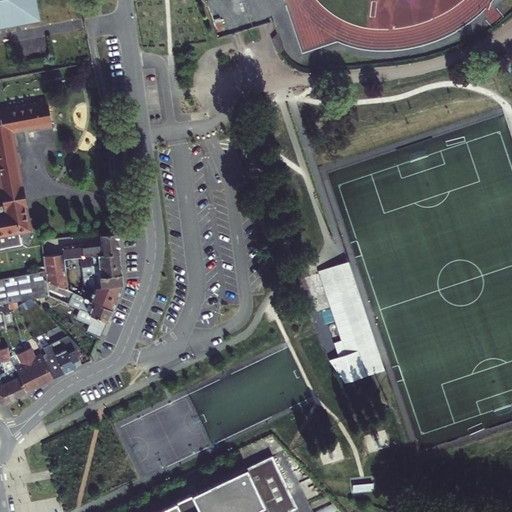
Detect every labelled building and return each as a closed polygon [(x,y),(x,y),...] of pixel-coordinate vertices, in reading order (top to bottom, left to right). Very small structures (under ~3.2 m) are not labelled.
[(0,0),(0,22),(37,16),(33,0),(0,0)] [(0,184),(2,195),(22,191),(11,131),(40,126),(40,128),(52,126),(48,103),(36,105),(36,104),(7,109),(8,110),(0,111),(0,184)] [(2,195),(4,206),(24,203),(22,191),(2,195)] [(0,248),(21,245),(19,232),(30,230),(24,203),(4,206),(0,206),(0,248)] [(112,232),(100,234),(101,241),(117,239),(116,232),(112,232)] [(81,257),(91,255),(119,252),(117,239),(101,241),(89,242),(90,247),(85,248),(85,245),(65,247),(59,252),(59,255),(44,257),(45,267),(45,271),(46,281),(61,287),(67,289),(65,271),(64,258),(81,257)] [(91,255),(92,266),(120,263),(119,252),(91,255)] [(82,265),(81,257),(64,258),(65,271),(82,269),(82,268),(82,265)] [(86,278),(93,277),(121,274),(120,263),(92,266),(85,267),(82,268),(82,269),(83,275),(86,275),(86,278)] [(348,263),(331,268),(367,375),(383,370),(348,263)] [(367,375),(331,268),(319,272),(346,354),(329,360),(344,383),(367,375)] [(0,303),(7,302),(15,301),(32,298),(48,295),(47,288),(46,281),(45,271),(39,272),(0,278),(0,303)] [(92,288),(94,288),(122,284),(121,274),(93,277),(86,278),(86,275),(83,275),(83,278),(84,284),(92,288)] [(61,287),(46,281),(47,288),(58,293),(61,287)] [(122,284),(94,288),(91,293),(82,289),(79,295),(112,309),(122,284)] [(112,309),(79,295),(74,292),(71,299),(82,303),(80,309),(93,314),(107,321),(112,309)] [(82,303),(71,299),(69,304),(80,309),(82,303)] [(93,314),(80,309),(76,318),(89,323),(93,314)] [(107,321),(93,314),(89,323),(86,332),(100,337),(107,321)] [(51,361),(58,376),(74,368),(71,361),(77,358),(74,350),(78,346),(69,337),(51,346),(56,359),(51,361)] [(1,347),(0,347),(0,360),(9,359),(8,356),(7,346),(1,347)] [(30,348),(23,351),(39,385),(53,378),(41,354),(34,357),(30,348)] [(18,376),(25,391),(39,385),(23,351),(16,355),(21,364),(14,367),(18,376)] [(2,380),(0,381),(0,400),(3,402),(25,391),(18,376),(3,383),(2,380)] [(273,455),(150,511),(290,511),(290,510),(297,506),(273,455)]
